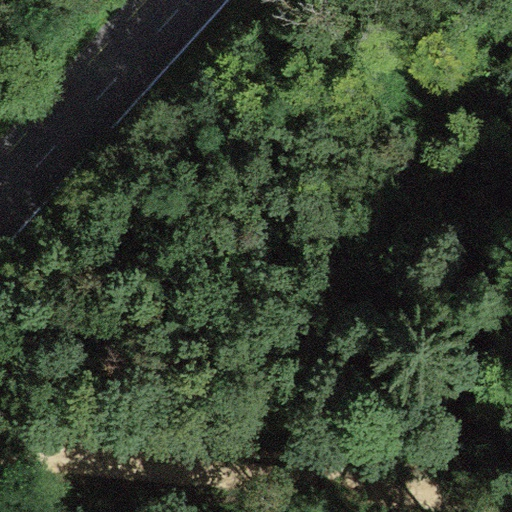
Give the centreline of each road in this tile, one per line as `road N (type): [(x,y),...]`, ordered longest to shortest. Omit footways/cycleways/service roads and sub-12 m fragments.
road 1 (track): [(511,510),(197,462),(0,473)]
road 2 (secondary): [(0,187),(167,0)]
